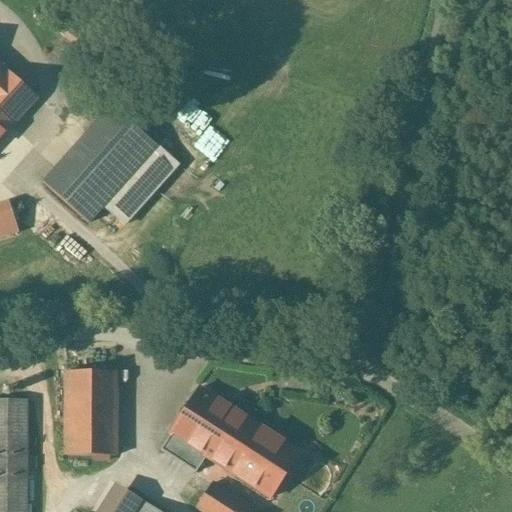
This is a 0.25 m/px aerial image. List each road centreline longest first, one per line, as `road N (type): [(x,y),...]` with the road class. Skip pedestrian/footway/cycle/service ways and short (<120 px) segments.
road 1 (unclassified): [(448,0),(353,369)]
road 2 (unclassified): [(0,353),(62,338),(107,338),(353,369)]
road 3 (unclassified): [(353,369),(511,464)]
